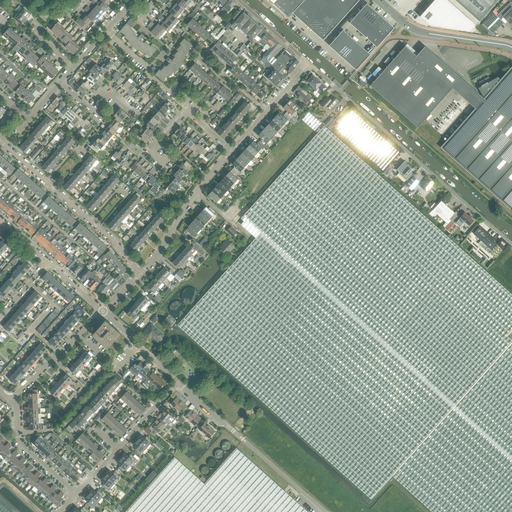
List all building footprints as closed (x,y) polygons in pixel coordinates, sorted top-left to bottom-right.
[(109,6),(107,4),(107,5),(101,0),(98,4),(105,11),(109,6)] [(181,0),(179,0),(177,3),(184,10),(188,5),(181,0)] [(220,9),(227,0),(221,0),(217,6),(220,9)] [(236,2),(233,0),(229,0),(218,14),(221,16),(224,12),(226,14),(229,10),(229,11),(234,6),(234,5),(236,2)] [(269,0),(274,3),(289,17),(293,12),(323,39),(358,0),(269,0)] [(447,0),(434,0),(419,17),(429,25),(470,31),(476,25),(447,0)] [(455,0),(479,21),(497,0),(455,0)] [(500,12),(500,13),(500,14),(502,16),(502,15),(503,16),(507,21),(511,17),(511,3),(510,2),(505,7),(500,12)] [(177,3),(173,7),(180,14),(184,10),(177,3)] [(98,4),(94,8),(102,15),(105,11),(98,4)] [(367,4),(350,23),(376,47),(393,28),(367,4)] [(23,7),(19,12),(29,20),(30,18),(31,18),(29,17),(31,15),(23,7)] [(169,11),(172,13),(177,18),(180,14),(173,7),(169,11)] [(94,8),(91,12),(98,19),(102,15),(94,8)] [(243,12),(239,8),(229,19),(232,21),(231,22),(232,24),(234,22),(234,23),(238,18),(243,12)] [(15,16),(14,18),(16,20),(21,25),(23,22),(24,21),(26,23),(27,22),(29,20),(27,18),(19,12),(15,16)] [(91,12),(87,16),(94,23),(98,19),(91,12)] [(262,29),(251,19),(243,12),(238,18),(234,23),(253,39),(254,38),(262,29)] [(179,20),(177,18),(172,13),(168,17),(175,24),(179,20)] [(494,13),(483,24),(492,34),(503,23),(494,13)] [(87,16),(85,14),(81,18),(91,27),(94,23),(87,16)] [(168,17),(164,21),(172,28),(175,24),(168,17)] [(77,23),(87,31),(91,27),(81,18),(77,23)] [(157,49),(154,46),(153,48),(148,43),(147,44),(141,40),(144,36),(142,34),(139,37),(133,33),(134,31),(129,27),(130,26),(131,26),(136,21),(131,18),(121,29),(123,31),(122,33),(127,37),(126,38),(131,43),(130,44),(136,49),(137,48),(142,52),(143,51),(148,55),(149,54),(151,56),(157,49)] [(164,21),(162,19),(160,21),(158,19),(157,20),(160,22),(159,23),(161,25),(161,26),(166,30),(168,32),(172,28),(164,21)] [(187,25),(188,25),(192,29),(197,23),(193,19),(187,25)] [(231,22),(228,20),(223,25),(227,29),(232,24),(231,22)] [(55,34),(62,26),(63,25),(58,21),(51,30),(55,34)] [(161,25),(159,23),(155,28),(162,34),(166,30),(161,26),(161,25)] [(192,29),(196,33),(202,27),(197,23),(192,29)] [(1,33),(3,35),(7,39),(14,31),(7,26),(1,33)] [(62,26),(55,34),(59,37),(66,30),(62,26)] [(196,33),(201,36),(206,31),(202,27),(196,33)] [(151,32),(159,38),(162,34),(155,28),(151,32)] [(254,38),(259,43),(261,39),(267,33),(262,29),(254,38)] [(59,37),(63,41),(70,34),(66,30),(59,37)] [(370,54),(344,30),(330,45),(357,69),(370,54)] [(7,39),(11,42),(18,35),(14,31),(7,39)] [(201,36),(205,40),(211,34),(206,31),(201,36)] [(263,46),(264,46),(272,37),(267,33),(261,39),(259,43),(263,46)] [(24,40),(28,35),(26,34),(24,36),(22,38),(15,46),(13,48),(17,52),(24,44),(26,42),(24,40)] [(72,40),(74,37),(70,34),(63,41),(67,45),(72,39),(72,40)] [(210,44),(215,38),(211,34),(205,40),(210,44)] [(11,42),(15,46),(22,38),(18,35),(11,42)] [(264,46),(268,50),(271,47),(276,42),(272,37),(264,46)] [(186,52),(188,51),(191,47),(189,46),(191,44),(185,38),(182,42),(183,43),(179,48),(180,49),(176,54),(177,55),(172,61),(168,57),(166,60),(170,63),(165,68),(164,67),(160,72),(158,71),(159,70),(154,66),(150,70),(162,80),(164,78),(165,79),(170,74),(171,75),(175,70),(177,72),(182,66),(180,65),(185,60),(183,58),(188,54),(186,52)] [(72,39),(67,45),(65,47),(69,51),(76,43),(72,40),(72,39)] [(211,49),(214,53),(222,44),(219,40),(211,49)] [(269,68),(271,65),(272,64),(268,60),(272,55),(281,46),(276,42),(271,47),(268,50),(263,57),(261,60),(269,68)] [(73,54),(80,47),(76,43),(69,51),(73,54)] [(28,48),(24,44),(17,52),(16,54),(20,57),(21,56),(28,48)] [(214,53),(218,56),(226,47),(222,44),(214,53)] [(405,46),(370,85),(417,127),(452,88),(460,78),(436,58),(437,57),(425,46),(418,53),(416,56),(405,46)] [(218,56),(222,59),(230,50),(226,47),(218,56)] [(25,60),(26,59),(32,51),(28,48),(21,56),(25,60)] [(222,59),(226,63),(235,53),(231,49),(230,50),(222,59)] [(26,59),(30,63),(36,55),(32,51),(26,59)] [(281,74),(284,70),(285,69),(285,68),(294,58),(291,55),(290,56),(284,51),(277,60),(272,64),(271,65),(279,72),(281,74)] [(230,66),(238,57),(238,56),(235,53),(226,63),(230,66)] [(263,57),(262,56),(258,53),(255,56),(260,61),(261,60),(263,57)] [(44,54),(40,59),(36,64),(40,68),(51,55),(49,54),(47,56),(44,54)] [(30,63),(34,66),(36,64),(40,59),(36,55),(30,63)] [(48,62),(53,57),(51,55),(40,68),(44,71),(51,64),(48,62)] [(272,55),(268,60),(272,64),(277,60),(272,55)] [(285,68),(285,69),(290,73),(295,67),(294,67),(298,62),(294,58),(285,68)] [(107,71),(109,72),(111,70),(110,68),(114,64),(110,60),(106,65),(104,63),(102,66),(104,68),(101,72),(104,74),(105,72),(105,73),(107,71)] [(195,63),(190,69),(194,73),(199,67),(195,63)] [(44,71),(48,75),(55,67),(51,64),(44,71)] [(100,74),(102,75),(104,74),(101,72),(104,68),(102,66),(100,67),(96,64),(93,67),(97,71),(96,73),(98,75),(100,74)] [(116,68),(117,67),(114,64),(110,68),(111,70),(109,72),(107,75),(109,76),(111,74),(113,76),(117,71),(118,70),(116,68)] [(232,68),(230,71),(234,75),(239,69),(235,65),(232,68)] [(285,78),(279,72),(271,65),(269,68),(267,70),(263,74),(265,76),(277,87),(285,78)] [(52,78),(59,71),(55,67),(48,75),(52,78)] [(100,77),(98,75),(96,73),(97,71),(93,67),(89,71),(88,70),(86,72),(90,75),(95,79),(97,77),(99,79),(100,77)] [(194,73),(199,77),(204,71),(199,67),(194,73)] [(443,145),(441,148),(511,210),(511,67),(501,80),(497,77),(490,81),(488,77),(479,82),(481,86),(481,87),(486,96),(484,99),(475,109),(448,140),(443,145)] [(234,75),(239,79),(244,73),(239,69),(234,75)] [(116,82),(121,77),(123,74),(118,70),(117,71),(113,76),(115,77),(113,79),(111,81),(113,83),(114,81),(116,82)] [(0,76),(0,77),(4,81),(9,75),(5,71),(0,76)] [(199,77),(200,79),(203,81),(208,75),(204,71),(199,77)] [(21,85),(27,78),(31,82),(35,77),(29,73),(19,84),(21,85)] [(239,79),(243,83),(248,77),(244,73),(239,79)] [(4,81),(8,85),(14,79),(9,75),(4,81)] [(97,81),(95,79),(90,75),(87,78),(88,79),(86,81),(92,86),(94,84),(96,86),(96,87),(98,89),(100,87),(96,83),(97,81)] [(203,81),(206,83),(208,85),(213,79),(208,75),(203,81)] [(327,88),(321,83),(321,82),(319,80),(318,80),(312,75),(307,80),(311,84),(309,87),(312,90),(314,87),(316,89),(318,87),(322,91),(323,92),(327,88)] [(37,84),(39,81),(35,77),(31,82),(36,86),(37,84)] [(124,77),(123,78),(121,77),(116,82),(118,84),(116,86),(114,88),(116,90),(120,86),(122,83),(124,85),(128,80),(124,77)] [(243,83),(248,87),(253,81),(248,77),(243,83)] [(13,89),(18,84),(14,79),(8,85),(13,89)] [(208,85),(212,89),(217,83),(213,79),(208,85)] [(117,91),(120,93),(124,89),(126,87),(127,88),(131,83),(128,80),(124,85),(122,83),(120,86),(122,87),(120,90),(119,89),(117,91)] [(93,90),(91,88),(92,86),(86,81),(85,83),(84,82),(81,86),(86,90),(87,88),(89,90),(94,94),(96,91),(94,89),(93,90)] [(248,87),(252,91),(257,85),(253,81),(248,87)] [(121,94),(123,97),(127,92),(129,90),(131,91),(135,86),(131,83),(127,88),(126,87),(124,89),(126,91),(124,93),(123,92),(121,94)] [(217,93),(217,92),(222,87),(217,83),(212,89),(217,93)] [(39,92),(42,89),(37,84),(36,86),(30,93),(25,99),(29,103),(35,97),(32,95),(36,90),(39,92)] [(21,85),(15,92),(20,96),(25,89),(21,85)] [(252,91),(257,95),(262,89),(257,85),(252,91)] [(86,93),(84,91),(86,90),(81,86),(77,89),(78,90),(77,92),(83,97),(84,95),(87,97),(86,98),(88,100),(91,97),(86,94),(86,93)] [(131,95),(133,97),(135,95),(134,95),(139,90),(135,86),(131,91),(129,90),(127,92),(129,94),(127,96),(126,95),(124,97),(127,100),(131,95)] [(139,88),(139,90),(134,95),(135,95),(136,96),(134,98),(136,100),(138,98),(140,96),(142,97),(146,92),(147,91),(143,88),(141,86),(139,88)] [(223,86),(222,87),(217,92),(221,96),(220,96),(227,102),(232,96),(231,95),(232,94),(223,86)] [(308,95),(302,89),(299,86),(293,92),(299,97),(298,99),(301,101),(302,100),(306,103),(310,99),(313,103),(316,100),(309,94),(308,95)] [(316,89),(312,93),(317,98),(322,91),(318,87),(316,89)] [(20,96),(25,99),(30,93),(25,89),(20,96)] [(261,99),(266,93),(262,89),(257,95),(261,99)] [(149,97),(150,96),(146,92),(142,97),(144,98),(141,101),(142,101),(140,103),(142,105),(143,103),(145,104),(151,98),(149,97)] [(54,104),(53,105),(57,108),(61,104),(59,102),(62,100),(63,98),(62,96),(60,98),(58,97),(52,103),(54,104)] [(63,102),(62,100),(59,102),(61,104),(57,108),(61,112),(67,105),(65,103),(69,99),(66,96),(64,99),(65,99),(63,102)] [(320,105),(325,109),(327,107),(331,110),(339,102),(333,96),(330,99),(329,99),(328,100),(326,98),(327,97),(320,105)] [(301,109),(290,100),(287,103),(297,113),(301,109)] [(174,112),(175,111),(173,109),(175,107),(169,101),(167,103),(166,102),(163,106),(168,110),(169,108),(172,110),(172,111),(174,112)] [(220,102),(218,101),(214,106),(218,110),(223,105),(223,104),(220,102)] [(251,106),(245,101),(241,105),(247,111),(251,106)] [(72,102),(69,106),(67,105),(61,112),(64,115),(68,110),(70,112),(72,109),(70,108),(72,106),(73,106),(75,104),(72,102)] [(283,107),(287,111),(293,116),(297,113),(287,103),(283,107)] [(79,107),(76,105),(72,109),(70,112),(68,110),(64,115),(68,118),(72,113),(74,115),(76,112),(74,111),(76,109),(77,109),(79,107)] [(241,105),(237,110),(243,115),(247,111),(241,105)] [(173,113),(172,114),(170,112),(172,111),(172,110),(169,108),(168,110),(163,106),(160,110),(167,116),(168,114),(171,116),(173,118),(175,115),(173,114),(173,113)] [(80,108),(76,112),(74,115),(72,113),(68,118),(71,121),(76,116),(77,118),(79,116),(78,114),(79,112),(80,112),(82,110),(80,108)] [(115,110),(117,112),(120,114),(118,116),(123,120),(126,116),(125,115),(126,113),(121,108),(119,110),(117,108),(115,110)] [(112,118),(115,119),(120,124),(119,124),(123,120),(118,116),(120,114),(117,112),(116,114),(113,112),(114,111),(112,109),(110,112),(114,116),(112,118)] [(383,170),(399,152),(351,109),(341,120),(334,128),(383,170)] [(162,121),(164,119),(166,121),(165,122),(167,124),(170,121),(165,118),(167,116),(160,110),(157,113),(161,117),(160,119),(162,121)] [(237,110),(233,114),(239,120),(243,115),(237,110)] [(298,121),(293,116),(287,111),(283,116),(289,121),(294,125),(298,121)] [(321,123),(308,111),(301,119),(314,131),(321,123)] [(289,121),(283,116),(279,112),(275,116),(285,125),(289,121)] [(78,125),(79,124),(83,119),(81,117),(83,115),(81,113),(79,116),(77,118),(76,116),(71,121),(69,123),(73,127),(74,126),(76,127),(78,125)] [(159,125),(161,123),(163,125),(162,126),(164,128),(167,125),(162,121),(160,119),(161,117),(157,113),(153,117),(158,121),(156,123),(159,125)] [(91,114),(87,118),(85,117),(83,119),(79,124),(83,127),(87,122),(88,124),(91,121),(90,121),(89,120),(91,117),(91,118),(93,116),(91,114)] [(233,114),(229,119),(235,124),(239,120),(233,114)] [(53,121),(48,116),(44,120),(49,126),(53,121)] [(275,116),(272,120),(282,129),(285,125),(275,116)] [(156,129),(156,128),(157,127),(160,128),(159,129),(161,131),(163,129),(159,125),(156,123),(158,121),(153,117),(150,120),(155,125),(153,126),(156,129)] [(331,117),(325,123),(328,126),(333,119),(331,117)] [(92,119),(90,121),(91,121),(88,124),(87,122),(83,127),(86,130),(87,129),(89,131),(94,125),(93,123),(95,121),(92,119)] [(122,128),(120,127),(119,126),(120,124),(115,119),(113,121),(111,119),(109,121),(111,123),(112,123),(114,125),(112,127),(117,131),(119,132),(122,128)] [(229,119),(225,123),(231,129),(235,124),(229,119)] [(44,120),(40,125),(45,130),(49,126),(44,120)] [(104,123),(108,127),(108,126),(111,129),(109,130),(114,134),(117,131),(112,127),(114,125),(112,123),(111,123),(110,125),(108,123),(108,122),(106,120),(104,123)] [(147,124),(148,125),(147,127),(148,128),(153,132),(154,130),(156,132),(158,130),(156,128),(156,129),(153,126),(155,125),(150,120),(147,124)] [(272,120),(268,124),(278,132),(282,129),(272,120)] [(225,123),(221,128),(227,133),(231,129),(225,123)] [(101,126),(105,130),(108,132),(106,134),(111,138),(114,134),(109,130),(111,129),(108,126),(108,127),(107,128),(105,126),(103,124),(101,126)] [(268,124),(265,128),(275,136),(278,132),(268,124)] [(40,125),(36,129),(42,135),(45,130),(40,125)] [(184,130),(186,127),(184,126),(182,128),(180,126),(175,132),(177,134),(176,135),(180,138),(184,134),(182,132),(184,130)] [(256,238),(177,324),(371,498),(392,475),(433,511),(511,511),(511,340),(507,336),(511,329),(511,294),(327,128),(324,126),(241,218),(244,221),(241,224),(256,238)] [(189,134),(188,133),(192,128),(189,126),(187,128),(188,129),(186,131),(184,130),(182,132),(184,134),(180,138),(183,141),(189,134)] [(98,130),(102,134),(101,136),(107,141),(111,138),(106,134),(108,132),(105,130),(104,132),(101,130),(102,129),(100,127),(98,130)] [(150,139),(152,138),(154,140),(153,140),(155,142),(158,140),(153,136),(155,134),(153,132),(148,128),(145,131),(149,136),(148,137),(150,139)] [(217,132),(223,138),(227,133),(221,128),(217,132)] [(265,128),(262,131),(271,140),(275,136),(265,128)] [(36,129),(32,134),(38,139),(42,135),(36,129)] [(141,135),(142,136),(141,138),(147,143),(148,141),(151,143),(152,141),(150,139),(148,137),(149,136),(145,131),(141,135)] [(195,139),(193,138),(195,135),(196,136),(197,134),(195,131),(191,136),(189,134),(183,141),(187,144),(191,140),(193,141),(195,139)] [(269,146),(267,144),(271,140),(262,131),(258,135),(262,139),(259,141),(265,147),(268,149),(268,148),(269,147),(269,146)] [(97,139),(96,141),(98,143),(100,141),(104,145),(107,141),(101,136),(99,137),(95,133),(92,136),(94,138),(95,137),(97,139)] [(32,134),(28,139),(34,144),(38,139),(32,134)] [(198,142),(196,141),(198,138),(199,139),(201,137),(198,135),(195,139),(193,141),(191,140),(187,144),(190,148),(194,143),(196,145),(198,142)] [(75,141),(70,136),(66,141),(71,145),(75,141)] [(202,146),(202,145),(200,144),(202,142),(203,142),(205,140),(202,138),(198,142),(196,145),(194,143),(190,148),(194,151),(198,146),(200,148),(202,146)] [(28,139),(24,143),(30,148),(34,144),(28,139)] [(100,148),(101,149),(104,145),(100,141),(98,143),(96,141),(94,139),(92,141),(94,143),(91,147),(96,151),(97,149),(98,150),(100,148)] [(66,141),(62,145),(67,150),(71,145),(66,141)] [(257,144),(253,141),(250,145),(259,153),(265,147),(259,141),(257,144)] [(20,148),(26,153),(30,148),(24,143),(20,148)] [(198,154),(199,153),(200,154),(201,153),(205,149),(205,148),(204,147),(206,145),(204,143),(202,145),(202,146),(200,148),(198,146),(194,151),(198,154)] [(213,151),(211,150),(213,147),(214,148),(216,146),(213,143),(209,148),(207,146),(205,148),(205,149),(201,153),(205,156),(209,152),(211,154),(213,151)] [(62,145),(58,150),(63,154),(67,150),(62,145)] [(250,145),(246,149),(256,157),(259,153),(250,145)] [(116,159),(117,158),(119,160),(124,154),(122,152),(124,150),(125,151),(127,148),(124,146),(120,150),(118,152),(117,151),(112,156),(116,159)] [(209,160),(210,159),(211,160),(217,154),(215,153),(216,151),(215,149),(213,151),(211,154),(209,152),(205,156),(209,160)] [(246,149),(243,152),(252,161),(256,157),(246,149)] [(58,150),(54,154),(59,159),(63,154),(58,150)] [(120,161),(120,162),(123,165),(128,161),(126,159),(128,157),(132,152),(129,150),(127,152),(128,153),(126,155),(124,154),(119,160),(120,161)] [(243,152),(239,156),(249,165),(252,161),(243,152)] [(54,154),(50,158),(55,163),(59,159),(54,154)] [(97,160),(92,155),(87,160),(93,165),(97,160)] [(130,169),(131,168),(135,163),(133,162),(135,159),(136,160),(138,158),(135,156),(131,160),(129,162),(128,161),(123,165),(127,169),(128,168),(130,169)] [(239,156),(236,160),(245,169),(249,165),(239,156)] [(50,158),(46,163),(52,168),(55,163),(50,158)] [(137,161),(135,163),(131,168),(134,171),(138,167),(140,168),(142,166),(140,164),(142,162),(143,163),(145,160),(142,158),(138,163),(137,161)] [(183,164),(186,167),(184,168),(189,172),(194,167),(187,161),(185,163),(183,161),(183,160),(181,158),(179,160),(183,164)] [(1,167),(6,171),(11,164),(7,160),(1,167)] [(92,169),(90,168),(93,165),(87,160),(84,164),(90,171),(92,169)] [(241,172),(241,173),(245,169),(236,160),(232,164),(234,166),(231,169),(234,171),(238,175),(241,172)] [(146,161),(142,166),(140,168),(138,167),(134,171),(138,174),(142,170),(144,171),(146,169),(144,167),(146,165),(147,166),(149,164),(146,161)] [(404,161),(396,170),(399,172),(400,171),(404,175),(403,177),(406,180),(413,174),(410,171),(412,169),(406,163),(405,164),(404,162),(405,162),(404,161)] [(42,167),(48,172),(52,168),(46,163),(42,167)] [(10,175),(16,168),(11,164),(6,171),(10,175)] [(89,169),(90,171),(84,164),(80,169),(85,174),(89,169)] [(150,164),(146,169),(144,171),(142,170),(138,174),(142,178),(146,173),(147,175),(149,172),(148,170),(150,168),(150,169),(152,167),(150,164)] [(177,168),(179,170),(177,171),(183,177),(184,175),(185,176),(189,172),(184,168),(183,170),(180,168),(176,164),(174,167),(176,169),(177,168)] [(390,166),(383,173),(391,180),(394,177),(389,173),(393,169),(390,166)] [(18,168),(14,174),(18,178),(23,173),(18,168)] [(145,181),(146,180),(148,181),(153,175),(151,174),(153,171),(154,172),(156,170),(153,168),(149,172),(147,175),(146,173),(142,178),(145,181)] [(80,169),(76,173),(81,178),(85,174),(80,169)] [(174,175),(176,177),(175,179),(179,183),(183,179),(182,178),(183,177),(177,171),(175,173),(173,172),(174,171),(172,169),(169,171),(174,175)] [(226,175),(235,184),(236,185),(240,181),(236,177),(238,175),(234,171),(231,169),(226,175)] [(107,177),(108,178),(110,180),(115,184),(119,180),(114,175),(115,173),(112,171),(108,176),(107,177)] [(18,178),(23,182),(28,177),(23,173),(18,178)] [(76,173),(72,178),(77,183),(78,183),(80,181),(79,181),(81,178),(76,173)] [(152,187),(151,188),(152,188),(157,182),(155,181),(157,179),(157,178),(159,176),(157,175),(155,177),(153,175),(148,181),(150,183),(149,184),(152,187)] [(226,175),(222,179),(232,188),(235,184),(226,175)] [(23,182),(27,186),(32,181),(28,177),(23,182)] [(413,177),(406,185),(411,190),(419,181),(413,177)] [(421,186),(420,187),(427,192),(428,192),(432,186),(435,183),(428,177),(421,186)] [(68,182),(73,187),(74,188),(76,186),(75,185),(77,183),(72,178),(68,182)] [(173,181),(171,179),(169,181),(171,183),(174,185),(172,186),(177,190),(180,187),(179,186),(181,184),(179,183),(175,179),(173,181)] [(222,179),(219,183),(228,192),(232,188),(222,179)] [(110,180),(106,184),(111,189),(115,184),(110,180)] [(27,186),(32,190),(37,185),(32,181),(27,186)] [(64,187),(69,191),(71,192),(72,191),(71,190),(73,187),(68,182),(64,187)] [(153,189),(152,190),(156,194),(160,189),(158,188),(160,185),(160,186),(162,183),(160,182),(158,184),(157,182),(152,188),(153,189)] [(169,190),(173,194),(177,190),(172,186),(174,185),(171,183),(170,185),(167,182),(166,184),(168,186),(165,190),(168,192),(169,190)] [(219,183),(215,187),(225,195),(228,192),(219,183)] [(106,184),(102,188),(107,193),(111,189),(106,184)] [(164,193),(165,194),(168,192),(165,190),(168,186),(166,184),(165,186),(164,185),(162,187),(160,186),(160,185),(158,188),(160,189),(156,194),(160,197),(164,193)] [(32,190),(37,194),(41,189),(37,185),(32,190)] [(215,187),(212,191),(221,199),(225,195),(215,187)] [(102,188),(98,193),(103,198),(107,193),(102,188)] [(41,198),(46,193),(41,189),(37,194),(41,198)] [(208,195),(218,203),(221,199),(212,191),(208,195)] [(98,193),(94,197),(100,202),(103,198),(98,193)] [(141,199),(136,194),(132,199),(137,203),(140,200),(141,199)] [(48,196),(44,202),(48,206),(53,200),(48,196)] [(94,197),(90,202),(96,206),(100,202),(94,197)] [(0,206),(0,207),(3,210),(10,201),(7,198),(0,206)] [(132,199),(128,203),(133,208),(137,203),(132,199)] [(48,206),(53,210),(58,204),(53,200),(48,206)] [(13,205),(14,205),(10,201),(3,210),(6,213),(13,205)] [(430,202),(428,205),(433,210),(437,205),(433,201),(431,203),(430,202)] [(446,223),(450,218),(455,213),(441,201),(433,210),(446,223)] [(86,206),(92,211),(96,206),(90,202),(86,206)] [(128,203),(124,208),(129,212),(133,208),(128,203)] [(53,210),(57,214),(62,208),(58,204),(53,210)] [(17,208),(13,205),(6,213),(10,217),(17,208)] [(216,215),(206,206),(202,210),(212,219),(216,215)] [(19,207),(17,208),(10,217),(13,220),(21,211),(22,210),(19,207)] [(57,214),(62,218),(67,212),(62,208),(57,214)] [(124,208),(120,212),(125,217),(128,219),(129,217),(127,215),(129,212),(124,208)] [(202,210),(199,214),(208,222),(212,219),(202,210)] [(24,215),(21,211),(13,220),(17,223),(24,215)] [(62,218),(67,222),(71,216),(67,212),(62,218)] [(120,212),(116,216),(121,221),(124,223),(124,222),(125,222),(127,219),(128,219),(125,217),(120,212)] [(465,213),(456,223),(460,226),(465,221),(469,225),(473,220),(470,218),(465,213)] [(25,214),(24,215),(17,223),(21,226),(28,217),(25,214)] [(163,219),(163,218),(158,214),(154,218),(159,223),(163,219)] [(199,214),(195,218),(205,226),(208,222),(199,214)] [(30,216),(28,217),(21,226),(24,229),(32,220),(33,219),(30,216)] [(71,226),(76,220),(71,216),(67,222),(71,226)] [(116,216),(112,221),(118,226),(121,221),(116,216)] [(154,218),(150,223),(155,228),(159,223),(154,218)] [(195,218),(192,222),(201,230),(205,226),(195,218)] [(451,221),(445,228),(450,232),(456,226),(453,224),(456,221),(453,219),(451,221)] [(24,229),(28,232),(35,224),(36,223),(35,221),(34,221),(33,222),(32,220),(24,229)] [(108,225),(114,230),(118,226),(112,221),(108,225)] [(80,222),(75,228),(80,232),(85,226),(80,222)] [(186,230),(188,231),(195,238),(198,234),(201,230),(192,222),(188,226),(189,226),(186,230)] [(150,223),(146,227),(152,232),(155,228),(150,223)] [(31,236),(39,227),(35,224),(28,232),(31,236)] [(80,232),(84,236),(89,230),(85,226),(80,232)] [(226,231),(232,237),(234,235),(235,237),(237,235),(236,233),(237,232),(231,226),(226,231)] [(146,227),(142,232),(148,236),(152,232),(146,227)] [(41,228),(33,237),(36,240),(45,230),(44,229),(43,229),(43,230),(41,228)] [(479,228),(473,234),(480,241),(478,243),(489,254),(497,244),(479,228)] [(46,232),(47,231),(45,230),(36,240),(39,242),(47,233),(46,232)] [(84,236),(89,240),(94,234),(89,230),(84,236)] [(142,232),(138,236),(144,241),(148,236),(142,232)] [(39,242),(42,245),(50,236),(47,233),(39,242)] [(89,240),(94,244),(98,239),(94,234),(89,240)] [(51,235),(50,236),(42,245),(46,248),(51,242),(49,241),(53,237),(51,235)] [(138,236),(135,241),(140,245),(144,241),(138,236)] [(46,248),(49,251),(57,241),(54,238),(51,242),(46,248)] [(94,244),(98,248),(103,243),(98,239),(94,244)] [(8,246),(2,240),(0,242),(0,246),(4,250),(5,251),(7,249),(6,248),(8,246)] [(59,240),(58,241),(57,241),(49,251),(52,254),(58,247),(57,245),(60,241),(59,240)] [(226,255),(234,246),(228,240),(224,246),(223,245),(219,248),(226,255)] [(131,245),(136,250),(140,245),(135,241),(131,245)] [(103,252),(108,247),(103,243),(98,248),(103,252)] [(196,250),(202,255),(205,251),(195,243),(192,246),(190,244),(185,249),(192,254),(196,250)] [(61,244),(58,247),(52,254),(55,256),(64,247),(61,244)] [(66,251),(67,250),(64,247),(55,256),(59,259),(66,251)] [(185,249),(181,253),(188,259),(192,254),(185,249)] [(110,250),(104,254),(109,260),(115,255),(110,250)] [(69,253),(66,251),(59,259),(62,262),(69,254),(69,253)] [(473,251),(471,254),(479,262),(481,259),(473,251)] [(189,260),(188,259),(181,253),(177,258),(185,265),(189,260)] [(65,265),(73,257),(69,254),(62,262),(65,265)] [(111,262),(106,266),(108,268),(118,260),(115,255),(109,260),(111,262)] [(79,258),(77,257),(75,259),(73,257),(66,266),(69,269),(79,258)] [(173,263),(179,268),(184,264),(185,265),(177,258),(173,263)] [(110,270),(114,267),(116,269),(122,264),(118,260),(108,268),(110,270)] [(31,266),(25,261),(21,265),(27,271),(31,266)] [(71,269),(74,272),(74,273),(76,274),(77,275),(85,266),(80,262),(78,264),(77,262),(71,269)] [(120,274),(119,275),(115,278),(117,281),(122,277),(126,273),(124,271),(126,270),(122,264),(116,269),(120,274)] [(21,265),(17,270),(23,275),(27,271),(21,265)] [(171,273),(164,267),(160,272),(166,278),(171,273)] [(85,271),(80,277),(80,278),(80,279),(82,280),(83,280),(84,281),(87,277),(88,278),(90,276),(92,278),(97,273),(95,271),(94,270),(92,272),(87,268),(85,270),(85,271)] [(17,270),(13,274),(19,280),(23,275),(17,270)] [(47,272),(42,278),(46,282),(52,276),(47,272)] [(160,272),(156,277),(162,282),(166,278),(160,272)] [(130,277),(127,273),(126,273),(122,277),(126,281),(130,277)] [(13,274),(9,279),(15,284),(19,280),(13,274)] [(117,281),(115,278),(109,274),(102,282),(104,283),(96,292),(101,298),(109,289),(114,292),(121,286),(116,281),(117,281)] [(46,282),(51,286),(56,280),(52,276),(46,282)] [(101,281),(96,276),(88,286),(93,290),(101,281)] [(121,286),(126,281),(122,277),(117,281),(116,281),(121,286)] [(156,277),(152,281),(158,287),(162,282),(156,277)] [(9,279),(5,283),(11,289),(15,284),(9,279)] [(51,286),(55,290),(61,284),(56,280),(51,286)] [(152,291),(156,295),(159,292),(158,291),(160,289),(158,287),(152,281),(148,286),(153,291),(152,291)] [(5,283),(1,288),(7,293),(11,289),(5,283)] [(55,290),(60,294),(65,288),(61,284),(55,290)] [(60,294),(64,298),(70,292),(65,288),(60,294)] [(41,296),(35,291),(31,295),(37,301),(41,296)] [(69,302),(74,296),(70,292),(64,298),(69,302)] [(31,295),(27,300),(33,305),(37,301),(31,295)] [(148,300),(142,295),(138,300),(144,305),(148,300)] [(27,300),(23,304),(29,310),(33,305),(27,300)] [(138,300),(134,304),(140,309),(144,305),(138,300)] [(23,304),(19,309),(25,314),(29,310),(23,304)] [(134,304),(130,308),(136,314),(140,309),(134,304)] [(86,311),(80,306),(76,310),(82,316),(86,311)] [(126,313),(132,318),(136,314),(130,308),(126,313)] [(19,309),(15,313),(21,319),(25,314),(19,309)] [(76,310),(72,315),(78,320),(82,316),(76,310)] [(15,313),(11,318),(17,323),(21,319),(15,313)] [(72,315),(68,319),(74,325),(78,320),(72,315)] [(154,324),(159,319),(154,315),(150,320),(154,324)] [(169,315),(164,321),(171,327),(176,321),(169,315)] [(11,318),(7,322),(13,328),(17,323),(11,318)] [(68,319),(64,324),(70,329),(74,325),(68,319)] [(3,327),(9,332),(13,328),(7,322),(3,327)] [(108,346),(118,334),(106,322),(95,335),(108,346)] [(64,324),(60,328),(66,334),(70,329),(64,324)] [(164,334),(152,324),(143,334),(150,339),(152,337),(153,337),(154,338),(154,339),(156,340),(157,340),(157,341),(164,334)] [(60,328),(56,333),(62,338),(66,334),(60,328)] [(56,333),(52,337),(58,343),(62,338),(56,333)] [(48,342),(54,347),(58,343),(52,337),(48,342)] [(47,348),(41,343),(37,348),(43,353),(47,348)] [(37,348),(33,352),(39,358),(43,353),(37,348)] [(92,357),(86,351),(82,356),(88,361),(92,357)] [(33,352),(29,357),(35,362),(39,358),(33,352)] [(82,356),(78,360),(84,366),(88,361),(82,356)] [(29,357),(25,361),(31,367),(35,362),(29,357)] [(78,360),(74,365),(80,370),(84,366),(78,360)] [(25,361),(21,366),(27,371),(31,367),(25,361)] [(136,371),(138,373),(145,365),(143,363),(141,361),(136,366),(134,364),(130,369),(134,373),(136,371)] [(70,369),(79,377),(81,374),(80,373),(81,372),(80,370),(74,365),(70,369)] [(147,368),(148,367),(145,365),(138,373),(137,375),(141,379),(143,381),(147,376),(145,374),(150,369),(147,368)] [(21,366),(17,370),(23,376),(27,371),(21,366)] [(17,370),(13,375),(19,380),(23,376),(17,370)] [(72,379),(66,373),(62,378),(68,383),(72,379)] [(165,382),(162,380),(161,381),(153,373),(145,381),(150,385),(151,386),(153,383),(159,389),(165,382)] [(9,379),(15,385),(19,380),(13,375),(9,379)] [(118,386),(121,382),(123,380),(119,375),(117,378),(115,376),(111,380),(118,386)] [(85,382),(89,378),(87,377),(84,381),(81,378),(79,381),(83,385),(85,382)] [(62,378),(58,382),(64,388),(68,383),(62,378)] [(111,380),(108,384),(114,390),(118,386),(111,380)] [(141,385),(145,389),(150,385),(145,381),(141,385)] [(58,382),(54,387),(60,392),(64,388),(58,382)] [(113,391),(114,393),(115,393),(116,391),(114,390),(108,384),(104,387),(111,394),(113,391)] [(50,392),(56,397),(60,392),(54,387),(50,392)] [(104,387),(101,391),(108,397),(111,394),(104,387)] [(101,391),(97,395),(104,401),(108,397),(101,391)] [(127,391),(121,398),(124,401),(131,394),(127,391)] [(124,401),(128,405),(134,398),(131,394),(124,401)] [(97,395),(94,399),(101,405),(104,401),(97,395)] [(180,412),(186,406),(177,397),(171,404),(180,412)] [(128,405),(132,408),(138,401),(134,398),(128,405)] [(94,399),(91,403),(97,409),(101,405),(94,399)] [(132,408),(136,412),(142,405),(138,401),(132,408)] [(91,403),(87,406),(93,412),(94,413),(97,409),(91,403)] [(140,415),(146,408),(142,405),(136,412),(140,415)] [(87,406),(83,410),(90,416),(93,412),(87,406)] [(91,417),(90,416),(83,410),(80,413),(88,421),(91,417)] [(173,424),(170,421),(173,417),(165,410),(159,416),(171,427),(173,424)] [(185,416),(188,419),(195,425),(201,418),(191,410),(185,416)] [(108,412),(102,419),(106,422),(112,415),(108,412)] [(83,423),(84,425),(88,421),(80,413),(76,417),(83,423)] [(106,422),(110,426),(116,419),(112,415),(106,422)] [(154,423),(155,424),(153,426),(153,429),(157,432),(160,432),(162,430),(165,427),(168,429),(171,427),(159,416),(154,423)] [(76,417),(73,421),(80,427),(83,423),(76,417)] [(110,426),(113,429),(119,422),(116,419),(110,426)] [(67,427),(69,429),(71,426),(76,431),(80,427),(73,421),(67,427)] [(113,429),(117,432),(123,426),(119,422),(113,429)] [(209,438),(215,431),(205,422),(199,429),(209,438)] [(121,436),(127,429),(123,426),(117,432),(121,436)] [(82,433),(76,439),(80,443),(86,436),(82,433)] [(44,439),(41,436),(40,436),(40,437),(39,436),(37,434),(32,439),(35,441),(33,443),(37,446),(44,439)] [(136,439),(146,448),(152,441),(147,436),(145,438),(141,435),(139,437),(138,436),(136,439)] [(80,443),(84,446),(90,439),(86,436),(80,443)] [(45,438),(44,439),(37,446),(41,450),(48,441),(45,438)] [(84,446),(87,450),(94,443),(90,439),(84,446)] [(146,448),(136,439),(134,441),(135,442),(133,444),(137,448),(135,450),(140,455),(146,448)] [(50,446),(52,444),(48,441),(41,450),(44,453),(50,446)] [(8,442),(5,446),(3,444),(0,447),(0,453),(1,454),(10,444),(8,442)] [(96,449),(98,447),(94,443),(87,450),(91,453),(96,448),(96,449)] [(0,455),(3,459),(4,458),(10,452),(11,451),(9,449),(12,445),(10,444),(1,454),(0,455)] [(44,453),(48,457),(54,450),(50,446),(44,453)] [(102,454),(105,450),(101,446),(98,450),(96,449),(96,448),(91,453),(90,455),(98,462),(104,455),(102,454)] [(127,510),(125,511),(308,511),(295,499),(260,468),(236,447),(218,468),(204,483),(187,468),(174,457),(171,461),(164,468),(127,510)] [(12,453),(10,452),(4,458),(8,462),(17,452),(15,450),(12,453)] [(48,457),(52,460),(58,453),(54,450),(48,457)] [(16,456),(19,453),(17,452),(8,462),(12,465),(18,458),(16,456)] [(52,460),(56,464),(62,457),(58,453),(52,460)] [(120,457),(130,466),(136,459),(131,454),(129,456),(125,453),(123,455),(122,454),(120,457)] [(64,455),(62,457),(56,464),(60,467),(67,458),(64,455)] [(23,457),(20,460),(18,458),(12,465),(15,468),(25,458),(23,457)] [(119,467),(120,468),(124,472),(130,466),(120,457),(118,459),(119,460),(117,462),(121,465),(119,467)] [(23,463),(26,460),(25,458),(15,468),(19,472),(25,466),(25,465),(23,463)] [(60,467),(61,468),(63,470),(71,462),(67,458),(60,467)] [(83,464),(88,468),(91,470),(92,468),(85,461),(83,464)] [(63,470),(67,474),(75,465),(71,462),(63,470)] [(27,468),(25,466),(19,472),(18,473),(22,476),(32,466),(30,465),(27,468)] [(71,477),(77,470),(79,469),(75,465),(67,474),(71,477)] [(30,471),(33,468),(32,466),(22,476),(26,480),(32,473),(30,471)] [(81,474),(77,470),(71,477),(75,481),(81,474)] [(107,472),(104,474),(113,482),(116,478),(117,478),(120,476),(115,472),(113,474),(109,470),(107,473),(107,472)] [(37,471),(34,475),(32,473),(26,480),(30,483),(39,473),(37,471)] [(38,478),(41,474),(39,473),(30,483),(34,487),(35,486),(34,486),(40,480),(40,479),(38,478)] [(114,484),(113,482),(104,474),(102,477),(103,478),(101,480),(105,483),(103,485),(109,490),(114,484)] [(40,479),(40,480),(34,486),(35,486),(38,489),(47,479),(46,477),(43,481),(40,479)] [(46,484),(49,480),(47,479),(38,489),(42,492),(48,486),(46,484)] [(53,484),(50,488),(48,486),(42,492),(46,496),(55,486),(53,484)] [(54,491),(57,487),(55,486),(46,496),(50,499),(56,492),(54,491)] [(88,493),(98,502),(104,495),(99,490),(97,492),(93,489),(91,491),(90,490),(88,493)] [(61,491),(58,494),(56,492),(50,499),(53,503),(63,493),(61,491)] [(61,497),(64,494),(63,493),(53,503),(57,506),(64,499),(61,497)] [(98,502),(88,493),(86,495),(87,496),(85,498),(88,501),(87,503),(92,509),(98,502)] [(0,511),(15,511),(0,498),(0,511)]
